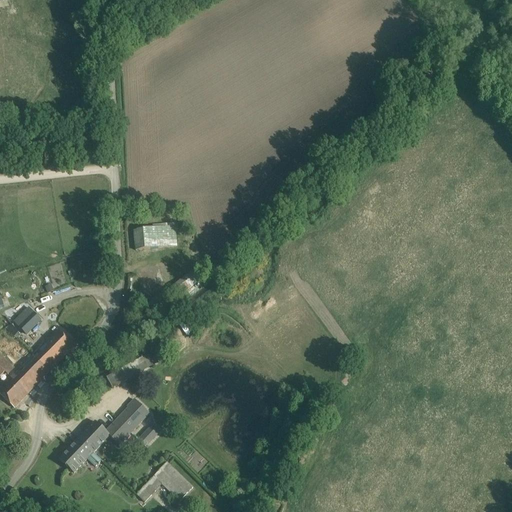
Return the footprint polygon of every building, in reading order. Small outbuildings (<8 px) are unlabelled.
[(175,227),(144,230),(134,231),(136,251),(176,247),(175,227)] [(14,322),(27,335),(41,321),(28,308),(14,322)] [(32,355),(49,373),(76,346),(58,329),(32,355)] [(49,373),(32,355),(17,371),(0,355),(0,377),(5,372),(10,378),(0,388),(0,395),(14,409),(49,373)] [(114,387),(134,376),(130,369),(110,381),(114,387)] [(95,422),(79,439),(94,453),(109,437),(119,446),(150,414),(136,401),(106,432),(95,422)] [(139,441),(145,447),(153,439),(153,440),(155,438),(154,438),(156,436),(153,433),(152,432),(152,433),(149,430),(148,431),(142,436),(143,437),(139,441)] [(93,454),(94,453),(79,439),(59,460),(74,474),(87,460),(95,467),(101,461),(93,454)] [(167,463),(154,477),(136,495),(145,503),(162,485),(180,502),(193,488),(167,463)]
